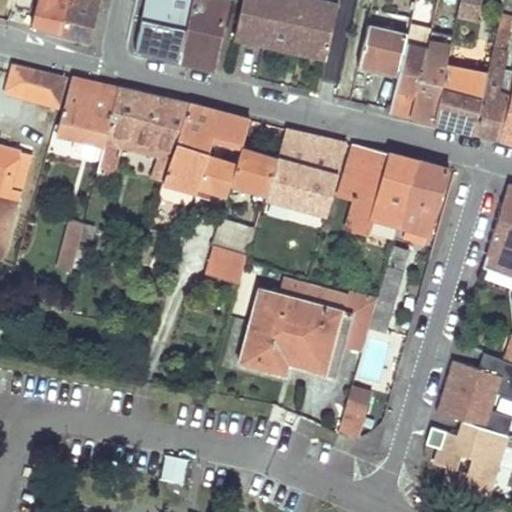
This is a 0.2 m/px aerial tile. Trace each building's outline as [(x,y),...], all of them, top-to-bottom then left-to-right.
[(61,34),(68,0),(36,0),(31,25),(45,29),(61,34)] [(68,0),(61,34),(81,39),(90,42),(99,0),(68,0)] [(179,60),(192,2),(185,0),(143,0),(134,50),(158,55),(179,60)] [(192,0),(192,2),(179,60),(178,62),(197,66),(213,69),(229,0),(192,0)] [(240,0),(232,37),(325,59),(337,5),(317,0),(240,0)] [(460,0),(457,15),(467,17),(477,20),(481,0),(460,0)] [(503,49),(511,15),(511,2),(505,1),(493,47),(503,49)] [(400,4),(395,24),(408,27),(413,8),(400,4)] [(357,64),(396,74),(404,44),(407,34),(367,24),(357,64)] [(419,117),(432,121),(445,63),(452,36),(430,30),(425,50),(409,115),(419,117)] [(407,34),(404,44),(419,48),(422,37),(407,34)] [(397,112),(409,115),(425,50),(419,48),(404,44),(396,74),(393,87),(390,101),(388,110),(397,112)] [(503,49),(493,47),(487,74),(471,131),(481,134),(496,138),(507,102),(508,96),(498,91),(508,50),(503,49)] [(23,65),(11,62),(5,90),(61,103),(68,76),(23,65)] [(449,125),(471,131),(487,74),(445,63),(432,121),(449,125)] [(93,82),(72,77),(58,127),(78,133),(73,152),(100,157),(117,87),(93,82)] [(511,142),(511,79),(511,84),(508,96),(507,102),(496,138),(511,142)] [(381,84),(378,98),(390,101),(393,87),(381,84)] [(150,95),(117,87),(100,157),(97,170),(112,175),(116,154),(113,153),(115,145),(117,139),(161,150),(159,157),(152,176),(158,177),(163,179),(188,104),(150,95)] [(212,135),(219,112),(210,110),(188,104),(163,179),(159,193),(189,203),(193,190),(195,191),(210,141),(212,135)] [(236,116),(219,112),(212,135),(229,139),(236,116)] [(249,120),(236,116),(229,139),(242,143),(249,120)] [(300,133),(286,130),(282,143),(297,146),(300,133)] [(240,150),(241,147),(242,143),(229,139),(212,135),(210,141),(240,150)] [(115,145),(159,157),(161,150),(117,139),(115,145)] [(399,225),(417,160),(386,152),(353,144),(338,193),(355,198),(346,227),(369,233),(373,217),(386,221),(399,225)] [(31,155),(0,145),(0,259),(0,260),(31,155)] [(240,150),(235,166),(230,182),(266,193),(277,158),(241,147),(240,150)] [(432,164),(417,160),(399,225),(431,234),(449,169),(432,164)] [(511,277),(511,185),(508,185),(483,267),(511,277)] [(145,240),(142,250),(139,259),(151,263),(167,210),(155,206),(145,240)] [(217,230),(215,237),(213,245),(205,272),(239,282),(256,227),(219,216),(215,229),(217,230)] [(76,247),(83,223),(71,220),(62,255),(73,258),(76,247)] [(86,250),(93,225),(83,223),(76,247),(86,250)] [(379,296),(387,298),(395,300),(409,249),(393,245),(391,252),(379,296)] [(378,248),(365,294),(378,297),(379,296),(391,252),(378,248)] [(154,271),(140,268),(137,284),(150,287),(154,271)] [(282,278),(278,292),(350,312),(341,345),(362,351),(369,327),(378,297),(365,294),(348,289),(346,295),(282,278)] [(285,373),(286,369),(287,365),(332,377),(341,345),(350,312),(278,292),(259,287),(238,361),(285,373)] [(387,298),(379,296),(378,297),(369,327),(385,332),(395,300),(387,298)] [(132,319),(115,314),(113,322),(130,326),(132,319)] [(511,332),(502,330),(498,341),(494,352),(498,353),(497,357),(511,362),(511,332)] [(479,369),(453,360),(436,412),(464,421),(507,435),(511,418),(511,416),(489,409),(494,392),(511,398),(511,362),(497,357),(485,352),(479,369)] [(369,391),(351,386),(339,427),(357,433),(369,391)] [(507,435),(464,421),(459,436),(432,427),(426,444),(440,448),(435,464),(448,468),(443,483),(485,500),(497,463),(511,467),(511,446),(504,444),(507,435)]
